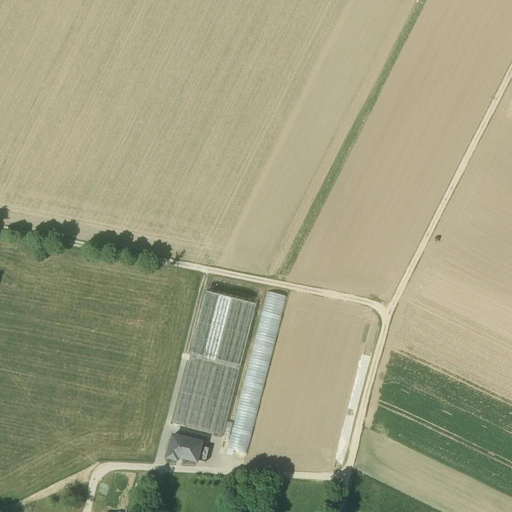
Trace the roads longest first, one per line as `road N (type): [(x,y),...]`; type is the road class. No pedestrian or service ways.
road 1 (track): [(387,315),(373,304),(0,229)]
road 2 (track): [(387,315),(511,68)]
road 3 (track): [(344,479),(387,315)]
